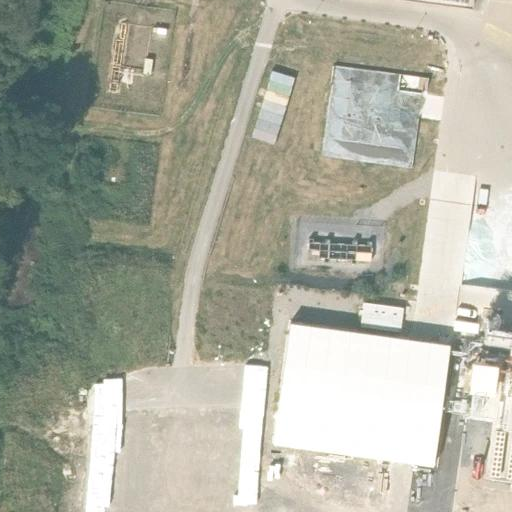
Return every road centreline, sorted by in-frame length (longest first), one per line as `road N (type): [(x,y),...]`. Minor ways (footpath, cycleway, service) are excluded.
road 1 (unknown): [(452,377),(84,391)]
road 2 (unknown): [(499,194),(452,377)]
